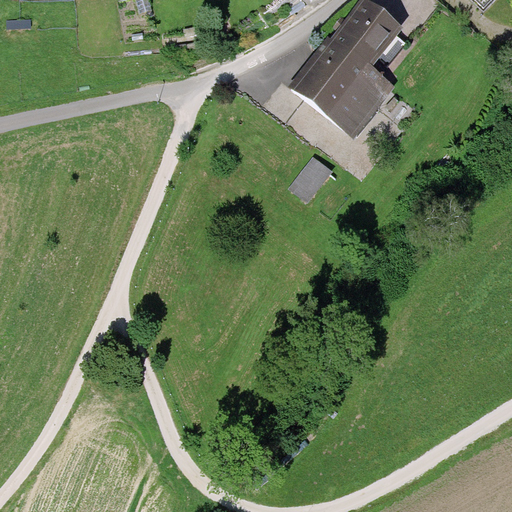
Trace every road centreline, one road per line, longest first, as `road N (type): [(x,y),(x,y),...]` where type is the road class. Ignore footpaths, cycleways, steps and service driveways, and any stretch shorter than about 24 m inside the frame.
road 1 (track): [(0,505),(54,419),(187,107),(149,93),(0,125)]
road 2 (track): [(117,281),(196,473),(240,501),(353,496),(511,411)]
road 3 (residential): [(187,107),(342,0)]
